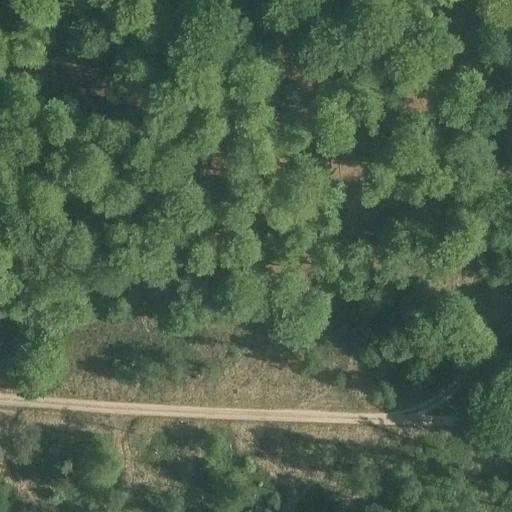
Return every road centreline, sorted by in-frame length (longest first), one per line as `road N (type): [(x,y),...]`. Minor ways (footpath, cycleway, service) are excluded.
road 1 (track): [(511,423),(0,402)]
road 2 (track): [(511,319),(470,374),(407,420)]
